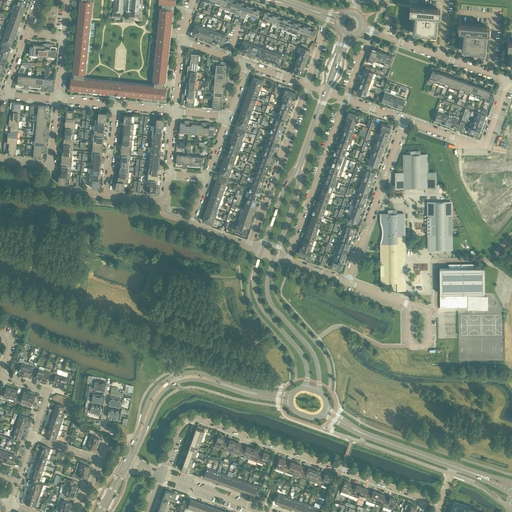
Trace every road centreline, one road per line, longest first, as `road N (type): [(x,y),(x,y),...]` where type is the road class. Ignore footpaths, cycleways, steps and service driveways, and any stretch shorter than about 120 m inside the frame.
road 1 (residential): [(161,474),(178,431),(199,420),(342,470)]
road 2 (unclassified): [(176,375),(149,335),(0,281)]
road 3 (residential): [(246,245),(306,84)]
road 4 (residential): [(347,282),(404,120)]
road 5 (residential): [(288,261),(344,99)]
road 6 (residential): [(507,81),(361,28)]
road 7 (tertiary): [(261,250),(258,301),(304,362),(305,388)]
road 8 (residential): [(404,120),(482,147),(507,81)]
road 9 (tertiary): [(317,392),(314,355),(269,298),(274,255)]
road 10 (tertiary): [(472,473),(351,427)]
